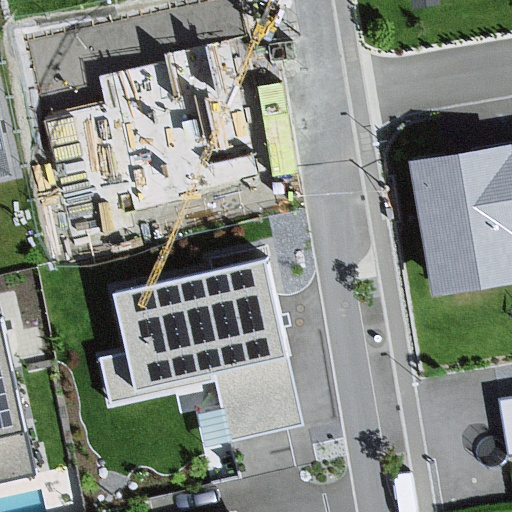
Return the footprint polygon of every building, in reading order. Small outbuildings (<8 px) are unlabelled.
[(0,169),(17,166),(0,91),(0,169)] [(511,142),(504,144),(416,160),(440,288),(511,274),(511,142)] [(280,242),(113,276),(136,390),(303,356),(280,242)] [(0,480),(40,471),(6,316),(0,317),(0,480)] [(511,454),(511,396),(502,398),(511,454)]
